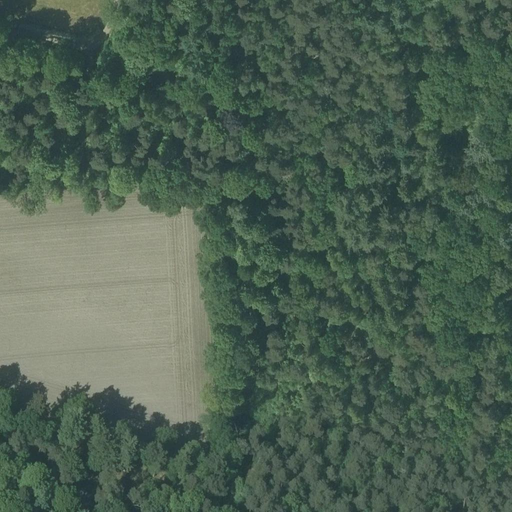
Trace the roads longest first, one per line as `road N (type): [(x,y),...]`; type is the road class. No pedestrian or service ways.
road 1 (track): [(238,112),(324,438),(320,511)]
road 2 (unclassified): [(0,39),(21,32),(87,47),(107,29),(116,0)]
road 3 (track): [(87,47),(81,180)]
